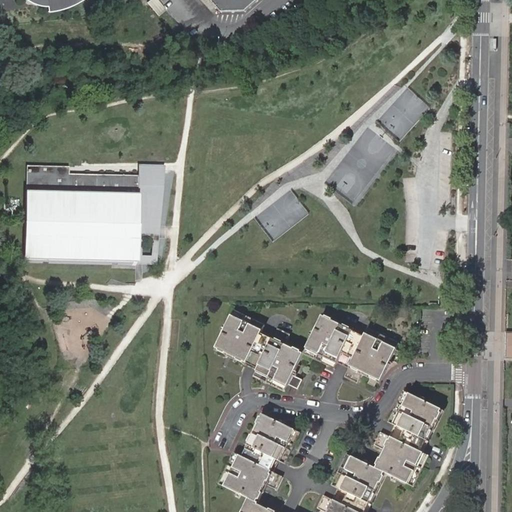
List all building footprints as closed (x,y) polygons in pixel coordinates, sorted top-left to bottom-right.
[(50,1),(50,9),(52,9),(56,9),(62,8),(68,6),(72,5),(78,2),(80,0),(38,0),(40,1),(43,1),(46,1),(47,1),(48,1),(50,1)] [(210,0),(220,12),(245,11),(257,0),(210,0)] [(60,140),(45,143),(47,154),(62,151),(60,140)] [(68,167),(25,166),(23,259),(136,262),(137,225),(138,175),(134,175),(68,174),(68,167)] [(138,175),(137,225),(159,225),(160,173),(134,173),(134,175),(138,175)] [(153,247),(153,253),(141,253),(141,262),(160,262),(160,247),(153,247)] [(293,350),(261,334),(264,326),(234,311),(216,348),(219,350),(219,351),(242,363),(243,362),(246,363),(246,364),(258,370),(254,377),(285,392),(288,385),(298,389),(302,380),(292,375),(303,354),(300,353),(301,352),(294,349),(293,350)] [(391,361),(398,365),(403,354),(396,351),(399,344),(367,329),(365,334),(366,334),(364,338),(322,317),(303,354),(334,369),(337,364),(348,369),(345,378),(357,384),(363,373),(371,377),(368,384),(374,387),(378,381),(381,382),(391,361)] [(285,464),(301,434),(263,416),(261,419),(260,418),(257,424),(258,425),(248,446),(253,448),(248,460),(234,453),(219,483),(250,498),(242,511),(368,511),(372,505),(369,504),(380,483),(382,483),(385,477),(383,476),(385,473),(414,487),(430,456),(423,453),(428,442),(426,441),(436,420),(438,421),(442,414),(440,414),(442,410),(410,394),(403,407),(413,412),(411,418),(401,413),(395,426),(405,431),(400,442),(391,438),(390,441),(388,440),(385,447),(387,447),(381,459),(380,459),(377,465),(378,466),(377,469),(352,458),(346,470),(357,476),(354,481),(348,478),(342,490),(348,493),(343,505),(334,501),(333,504),(332,503),(329,510),(330,511),(329,511),(275,511),(270,509),(269,511),(257,505),(267,485),(275,490),(282,477),(274,473),(280,462),(285,464)]
